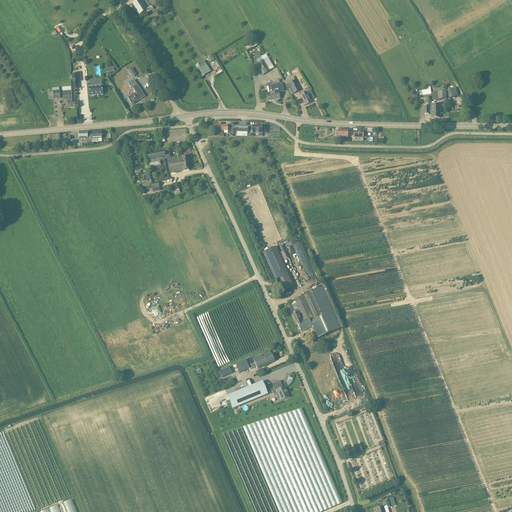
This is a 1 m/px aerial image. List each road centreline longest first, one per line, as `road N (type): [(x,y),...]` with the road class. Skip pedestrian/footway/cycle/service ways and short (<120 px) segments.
road 1 (unclassified): [(354,511),(322,422),(182,116)]
road 2 (secondary): [(182,116),(511,126)]
road 3 (secondary): [(0,134),(182,116)]
road 4 (unclassified): [(182,116),(105,0)]
